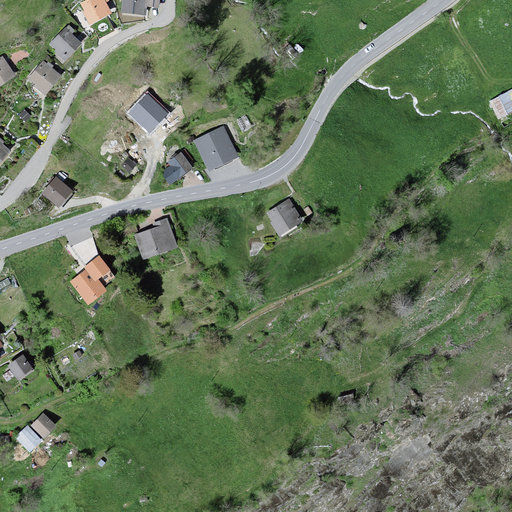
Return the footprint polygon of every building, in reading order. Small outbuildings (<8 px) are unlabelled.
[(99,0),(88,0),(79,4),(88,23),(107,14),(99,0)] [(121,0),(119,13),(142,16),(144,6),(156,7),(156,0),(121,0)] [(64,31),(48,45),(62,59),(77,45),(64,31)] [(1,57),(0,57),(0,83),(13,75),(1,57)] [(57,73),(42,61),(27,79),(42,91),(57,73)] [(511,90),(488,102),(497,120),(511,112),(511,90)] [(147,93),(128,113),(150,133),(168,113),(147,93)] [(222,131),(195,143),(207,170),(234,158),(222,131)] [(181,155),(167,164),(176,176),(189,167),(181,155)] [(69,192),(54,178),(39,194),(55,208),(69,192)] [(286,200),(263,213),(276,234),(299,220),(286,200)] [(152,233),(134,238),(140,259),(174,249),(165,220),(149,224),(152,233)] [(70,280),(90,306),(110,291),(105,285),(117,276),(101,256),(70,280)] [(29,368),(21,356),(7,366),(15,378),(29,368)] [(42,416),(31,426),(41,437),(52,428),(42,416)] [(37,441),(26,428),(15,437),(25,450),(37,441)]
